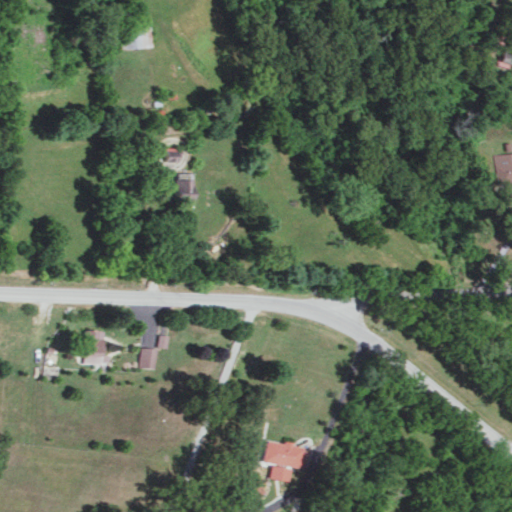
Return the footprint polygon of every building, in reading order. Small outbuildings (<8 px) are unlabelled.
[(148,25),(116,26),(116,47),(148,46),(148,25)] [(162,160),(175,160),(175,147),(162,148),(162,160)] [(511,181),(511,151),(489,153),(491,176),(511,174),(511,181)] [(189,171),(172,171),(171,201),(188,202),(189,171)] [(102,329),(84,328),(83,361),(109,361),(109,353),(101,353),(102,329)] [(166,346),(166,333),(158,333),(157,346),(166,346)] [(155,366),(156,347),(140,346),(139,366),(155,366)] [(260,460),(303,467),(306,446),(263,439),(260,460)] [(286,466),(268,464),(266,477),(285,479),(286,466)]
